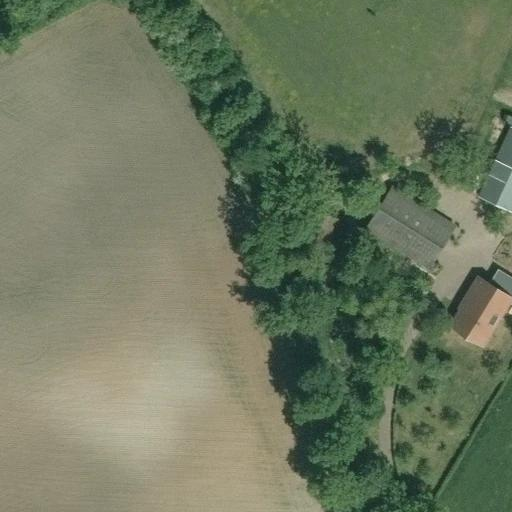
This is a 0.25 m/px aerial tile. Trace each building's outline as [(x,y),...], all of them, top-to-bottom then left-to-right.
[(447,152),(461,126),(451,122),(438,147),(447,152)] [(511,212),(511,209),(511,128),(479,197),(511,212)] [(454,227),(391,187),(365,230),(428,269),(454,227)] [(296,251),(323,261),(337,223),(310,213),(296,251)] [(511,281),(511,246),(497,273),(511,281)] [(510,299),(501,293),(478,279),(466,299),(468,300),(454,323),(484,341),(510,299)]
